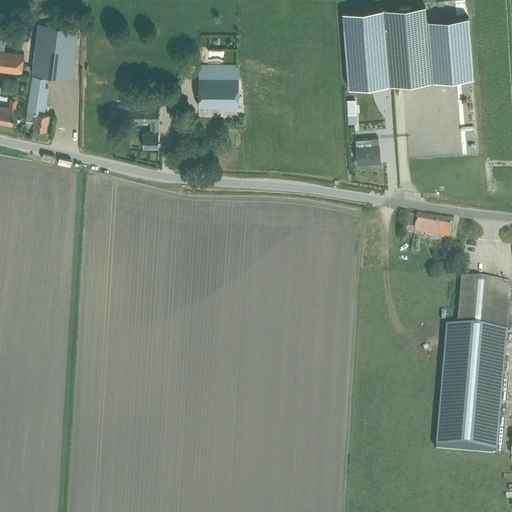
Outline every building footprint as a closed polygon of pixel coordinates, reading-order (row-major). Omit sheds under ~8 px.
[(425,5),(383,8),(389,84),(433,81),(428,20),(428,19),(427,19),(425,5)] [(383,8),(343,12),(349,87),(389,84),(383,8)] [(428,20),(433,81),(473,77),(468,17),(428,20)] [(78,27),(38,22),(32,72),(72,77),(78,27)] [(0,38),(13,41),(15,31),(9,30),(9,28),(0,26),(0,38)] [(0,69),(21,72),(23,52),(0,49),(0,69)] [(199,65),(198,105),(238,106),(239,65),(199,65)] [(27,110),(25,120),(28,120),(28,118),(35,120),(33,127),(46,129),(47,122),(48,122),(50,115),(49,115),(49,114),(44,113),(46,103),(49,86),(44,85),(46,76),(32,74),(27,110)] [(0,121),(13,124),(14,114),(17,99),(10,98),(9,105),(7,105),(0,104),(0,121)] [(355,100),(347,100),(348,114),(355,114),(355,100)] [(143,108),(115,108),(115,121),(151,121),(151,132),(143,132),(143,137),(143,147),(159,147),(159,137),(159,108),(152,108),(152,102),(143,102),(143,108)] [(180,128),(192,128),(192,118),(180,118),(180,128)] [(380,161),(379,151),(379,144),(378,137),(371,138),(372,147),(356,148),(357,163),(380,161)] [(407,214),(404,233),(449,240),(452,221),(416,215),(416,216),(407,214)] [(417,253),(419,242),(412,242),(411,252),(417,253)] [(461,279),(457,330),(446,329),(436,448),(497,454),(507,333),(511,284),(461,279)] [(431,290),(431,302),(443,302),(443,290),(431,290)]
